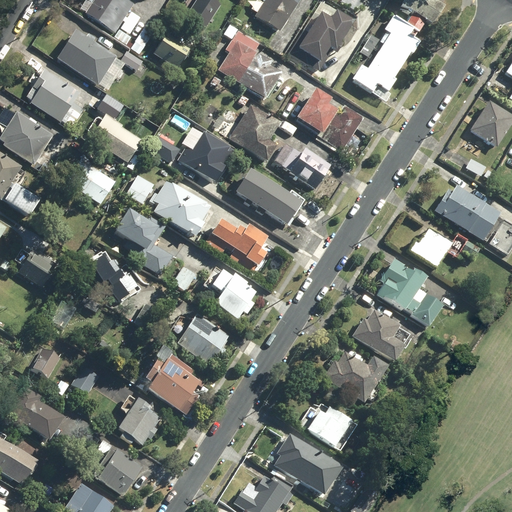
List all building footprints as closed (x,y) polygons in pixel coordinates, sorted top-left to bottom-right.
[(121,0),(92,0),(92,1),(90,0),(85,0),(77,12),(91,22),(125,46),(131,39),(127,36),(138,20),(128,13),(132,7),(121,0)] [(202,31),(218,7),(206,0),(196,0),(184,20),(202,31)] [(298,0),(263,0),(252,18),(277,34),(298,0)] [(362,3),(358,0),(332,0),(353,15),(362,3)] [(410,15),(403,26),(391,18),(382,32),(383,33),(377,41),(370,36),(358,55),(370,63),(365,70),(359,66),(349,81),(385,105),(422,48),(411,41),(416,34),(417,35),(424,25),(429,28),(431,25),(430,25),(441,8),(428,0),(401,0),(399,4),(397,7),(410,15)] [(317,73),(330,53),(331,54),(350,25),(332,14),(327,22),(317,16),(303,38),(299,36),(286,56),(305,69),(307,67),(317,73)] [(154,30),(145,24),(129,50),(138,56),(154,30)] [(113,60),(114,58),(91,44),(93,41),(86,36),(84,40),(72,32),(54,61),(107,93),(123,66),(113,60)] [(254,55),(252,54),(257,47),(236,33),(224,51),(228,53),(215,72),(261,102),(278,76),(268,69),(270,65),(256,56),(253,60),(251,59),(254,55)] [(165,42),(162,40),(152,54),(175,70),(187,52),(168,39),(165,42)] [(142,63),(125,53),(119,63),(136,73),(142,63)] [(511,90),(506,100),(511,104),(511,55),(509,61),(511,62),(503,76),(511,81),(511,90)] [(58,125),(60,123),(71,130),(81,114),(70,107),(77,95),(41,72),(24,99),(30,103),(28,106),(58,125)] [(336,116),(333,114),(324,108),(328,102),(312,91),(293,121),(306,129),(318,137),(317,138),(340,153),(361,121),(341,108),(336,116)] [(87,106),(104,117),(88,141),(126,166),(140,144),(112,125),(114,121),(122,109),(96,92),(87,106)] [(467,133),(495,150),(511,121),(511,119),(486,103),(467,133)] [(255,158),(264,164),(273,149),(264,144),(276,126),(248,107),(226,139),(245,152),(250,155),(255,158)] [(26,119),(24,121),(19,118),(0,147),(33,168),(51,139),(34,128),(35,125),(26,119)] [(296,130),(281,121),(277,128),(292,137),(296,130)] [(185,148),(176,162),(212,185),(222,170),(221,169),(231,154),(201,134),(189,151),(185,148)] [(179,152),(155,138),(147,151),(170,165),(179,152)] [(287,175),(313,191),(328,168),(303,151),(299,156),(283,146),(272,164),(288,174),(287,175)] [(0,157),(0,203),(26,220),(36,205),(8,187),(19,169),(0,157)] [(463,166),(449,158),(445,165),(459,173),(463,166)] [(469,160),(463,170),(479,179),(485,169),(469,160)] [(79,161),(71,172),(75,175),(68,186),(97,206),(113,184),(79,161)] [(232,193),(283,227),(290,217),(291,218),(302,203),(287,193),(286,196),(248,171),(232,193)] [(152,187),(136,177),(124,198),(140,207),(152,187)] [(165,184),(157,197),(152,194),(147,202),(156,208),(151,215),(191,241),(200,227),(197,226),(207,211),(165,184)] [(447,191),(432,213),(476,243),(480,245),(481,243),(504,258),(505,256),(511,246),(511,227),(497,218),(498,217),(453,188),(450,194),(447,191)] [(169,258),(152,247),(163,229),(148,219),(144,225),(125,213),(111,234),(141,254),(136,263),(157,277),(169,258)] [(216,222),(202,243),(220,255),(223,251),(229,255),(226,259),(251,275),(264,256),(257,252),(264,241),(244,228),(241,232),(234,228),(231,232),(216,222)] [(405,254),(433,272),(449,247),(421,229),(405,254)] [(478,251),(465,242),(460,249),(474,258),(478,251)] [(22,250),(13,264),(20,268),(17,274),(40,289),(53,270),(22,250)] [(139,293),(127,273),(118,259),(108,265),(101,253),(85,263),(100,288),(104,286),(116,307),(139,293)] [(403,311),(409,315),(407,319),(425,331),(439,309),(421,298),(416,306),(409,302),(422,281),(410,273),(409,275),(390,262),(377,283),(381,285),(374,296),(401,314),(403,311)] [(195,277),(181,268),(171,286),(185,294),(195,277)] [(228,280),(212,270),(200,288),(216,298),(211,307),(236,323),(241,314),(245,316),(251,307),(247,305),(254,295),(243,287),(244,286),(230,277),(228,280)] [(18,284),(0,272),(0,288),(11,296),(18,284)] [(184,307),(176,302),(159,332),(167,336),(184,307)] [(349,339),(391,366),(403,348),(401,347),(408,336),(371,313),(365,321),(362,319),(349,339)] [(225,339),(191,318),(173,348),(207,369),(225,339)] [(59,362),(43,352),(30,373),(46,383),(59,362)] [(383,370),(369,360),(364,368),(339,352),(320,381),(360,406),(383,370)] [(159,367),(152,362),(139,380),(147,386),(144,392),(184,417),(196,398),(192,395),(198,384),(188,378),(191,374),(165,358),(159,367)] [(97,379),(80,370),(70,388),(86,397),(97,379)] [(61,421),(25,398),(10,421),(46,444),(61,421)] [(155,431),(153,430),(158,421),(147,415),(149,411),(134,402),(115,431),(142,448),(146,441),(148,442),(155,431)] [(316,413),(303,432),(335,453),(352,427),(326,410),(321,417),(316,413)] [(271,469),(320,499),(338,471),(285,438),(274,456),(277,458),(271,469)] [(0,476),(19,489),(26,478),(33,482),(41,470),(0,442),(0,476)] [(139,471),(108,452),(91,479),(122,498),(139,471)] [(289,498),(286,496),(291,489),(272,477),(268,483),(261,479),(255,488),(248,483),(241,493),(240,491),(231,504),(241,511),(275,511),(279,507),(283,509),(283,508),(289,498)] [(52,491),(44,486),(36,498),(44,503),(52,491)] [(108,511),(110,510),(75,488),(60,511),(108,511)]
